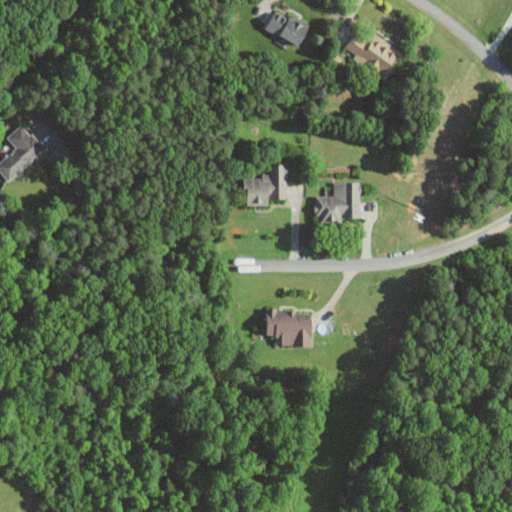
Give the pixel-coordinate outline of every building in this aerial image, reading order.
[(298,47),(308,29),(275,10),(265,28),(298,47)] [(353,33),(344,47),(355,54),(352,59),(386,81),(404,53),(371,33),(366,41),(353,33)] [(0,173),(6,181),(43,150),(22,124),(6,137),(15,148),(0,160),(0,173)] [(286,199),(286,164),(268,164),(268,176),(243,176),(243,205),(267,205),(267,199),(286,199)] [(333,196),(316,196),(315,224),(342,225),(342,218),(359,218),(360,182),(333,182),(333,196)] [(311,311),(266,311),(265,336),(281,336),(281,346),(311,347),(311,311)]
